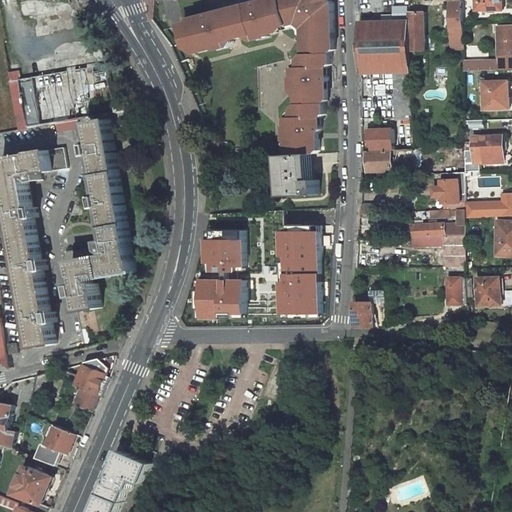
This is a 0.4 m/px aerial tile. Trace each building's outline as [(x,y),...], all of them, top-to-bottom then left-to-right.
[(230,41),(257,34),(258,40),(271,36),(270,34),(279,32),(279,29),(299,23),(304,27),(305,53),(301,58),(301,67),(295,67),(295,77),(293,77),(293,91),(299,91),(300,104),(294,109),(295,117),(289,118),(290,156),(313,155),(316,155),(320,150),(319,133),(320,133),(322,132),(322,130),(322,128),(321,127),(321,126),(319,125),(319,119),(323,119),(325,115),(325,104),(329,100),(328,88),(326,88),(326,81),(328,80),(328,78),(327,76),(325,75),(325,68),(329,68),(332,64),(332,53),(335,50),(334,1),(332,0),(269,0),(270,3),(264,4),(261,3),(259,4),(258,5),(256,6),(250,8),(249,5),(221,12),(222,16),(216,17),(214,16),(212,16),(209,17),(208,19),(202,21),(201,18),(192,20),(193,23),(176,28),(178,37),(186,35),(190,48),(198,46),(199,53),(218,48),(218,50),(231,47),(230,41)] [(476,0),(477,9),(500,9),(499,0),(476,0)] [(464,36),(464,20),(464,9),(450,9),(451,37),(464,36)] [(425,38),(424,13),(413,13),(409,13),(409,21),(410,39),(425,38)] [(391,73),(411,73),(410,52),(410,49),(410,39),(409,21),(359,23),(360,74),(391,73)] [(511,55),(511,25),(497,26),(499,56),(511,55)] [(452,46),(465,45),(464,36),(451,37),(452,46)] [(425,38),(410,39),(410,49),(410,52),(425,51),(425,38)] [(478,70),(499,69),(499,59),(478,59),(478,70)] [(77,119),(115,113),(107,65),(19,80),(18,72),(8,74),(18,129),(56,122),(77,119)] [(413,150),(412,100),(411,73),(391,73),(393,151),(394,151),(406,151),(413,150)] [(507,108),(506,80),(484,81),(486,109),(507,108)] [(78,124),(77,119),(56,122),(57,128),(78,124)] [(113,140),(109,119),(88,123),(92,144),(87,145),(89,155),(93,154),(101,196),(97,197),(98,207),(103,207),(108,241),(102,242),(103,250),(108,252),(109,255),(71,261),(74,277),(76,277),(77,284),(72,285),(74,296),(77,295),(80,310),(101,307),(97,283),(93,283),(93,279),(135,271),(133,260),(132,261),(129,241),(130,241),(124,204),(121,205),(121,203),(122,202),(123,201),(122,195),(121,194),(119,194),(119,192),(121,192),(115,153),(112,153),(112,151),(113,151),(114,150),(113,143),(112,142),(110,142),(110,140),(113,140)] [(491,143),(475,144),(475,145),(476,162),(479,162),(504,161),(503,149),(503,143),(503,136),(491,136),(491,143)] [(465,171),(479,170),(480,170),(479,162),(476,162),(475,145),(466,145),(466,147),(465,147),(465,171)] [(33,154),(13,157),(13,155),(1,157),(10,208),(12,208),(12,210),(11,211),(12,218),(14,219),(15,221),(12,221),(19,261),(22,261),(22,262),(20,264),(21,271),(24,272),(24,273),(21,274),(28,313),(31,313),(31,315),(29,317),(30,323),(33,324),(33,326),(30,326),(34,347),(55,344),(52,323),(57,323),(55,311),(50,312),(42,270),(47,269),(46,258),(40,259),(33,217),(37,217),(36,207),(32,207),(26,177),(31,176),(31,177),(35,181),(41,179),(40,173),(68,169),(64,147),(33,152),(33,154)] [(393,151),(368,152),(369,172),(394,171),(393,155),(399,155),(399,157),(407,157),(406,151),(394,151),(393,151)] [(289,198),(322,196),(322,182),(314,182),(313,155),(290,156),(287,156),(289,198)] [(480,218),(479,170),(465,171),(465,173),(465,178),(466,197),(466,210),(466,219),(480,218)] [(443,197),(443,211),(451,211),(458,211),(466,210),(466,197),(460,197),(460,180),(443,181),(443,185),(443,197)] [(443,197),(443,185),(434,185),(434,197),(443,197)] [(511,215),(511,193),(503,194),(504,216),(511,215)] [(376,215),(376,205),(361,205),(360,216),(376,215)] [(445,235),(466,234),(466,219),(466,210),(458,211),(458,223),(445,224),(445,235)] [(432,219),(451,218),(451,211),(443,211),(431,212),(432,219)] [(221,237),(237,236),(238,236),(236,213),(216,214),(216,215),(217,237),(221,237)] [(511,255),(511,221),(498,221),(496,254),(511,255)] [(414,237),(445,235),(445,224),(412,226),(412,237),(414,237)] [(445,235),(414,237),(415,248),(446,247),(447,269),(467,269),(466,234),(445,235)] [(238,241),(239,266),(246,266),(271,265),(271,263),(271,248),(271,240),(238,241)] [(220,267),(226,248),(205,241),(196,268),(211,267),(220,267)] [(301,247),(271,248),(271,263),(302,262),(301,247)] [(318,265),(333,265),(333,255),(318,256),(318,265)] [(202,298),(211,267),(196,268),(183,308),(198,303),(202,298)] [(244,294),(243,267),(231,268),(232,294),(244,294)] [(500,304),(500,277),(477,278),(478,304),(500,304)] [(467,307),(467,278),(448,278),(447,306),(467,307)] [(355,327),(375,327),(386,327),(385,291),(371,292),(371,303),(354,303),(355,327)] [(298,318),(310,319),(311,315),(321,315),(322,294),(291,293),(291,316),(298,317),(298,318)] [(247,320),(265,320),(265,326),(276,326),(275,317),(281,317),(280,302),(275,302),(275,294),(246,294),(246,312),(246,315),(247,315),(247,320)] [(207,327),(246,327),(246,315),(246,312),(215,312),(211,313),(207,317),(207,327)] [(75,331),(78,349),(89,347),(86,329),(75,331)] [(0,337),(0,355),(8,354),(7,344),(6,337),(0,337)] [(7,344),(8,354),(17,353),(16,343),(7,344)] [(82,388),(98,395),(100,396),(103,397),(115,364),(110,363),(104,357),(87,362),(82,374),(78,372),(76,376),(67,372),(64,380),(82,388)] [(37,375),(34,391),(43,393),(47,373),(46,373),(37,375)] [(34,391),(37,375),(21,379),(17,400),(32,404),(34,391)] [(98,395),(82,388),(76,403),(94,411),(100,396),(98,395)] [(9,430),(14,406),(0,402),(0,443),(14,449),(15,442),(17,432),(9,430)] [(86,415),(78,435),(83,437),(91,417),(86,415)] [(57,466),(63,452),(68,455),(77,434),(56,426),(48,446),(44,444),(38,458),(57,466)] [(14,449),(22,452),(22,451),(23,445),(15,442),(14,449)] [(117,511),(128,488),(130,489),(133,481),(134,479),(143,482),(151,463),(121,450),(117,460),(119,461),(111,478),(109,477),(93,511),(117,511)] [(18,494),(36,502),(32,510),(35,511),(50,511),(52,507),(44,503),(54,477),(29,467),(18,494)]
